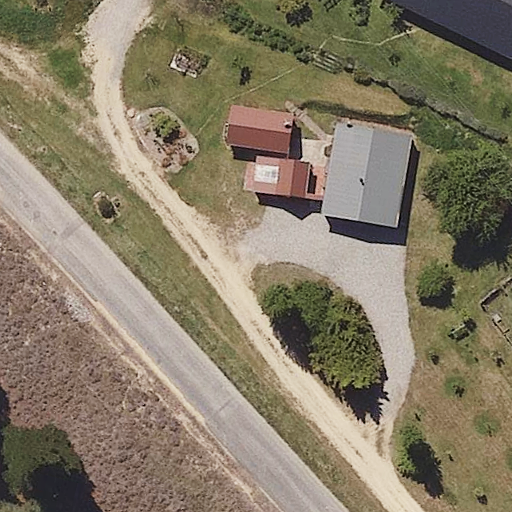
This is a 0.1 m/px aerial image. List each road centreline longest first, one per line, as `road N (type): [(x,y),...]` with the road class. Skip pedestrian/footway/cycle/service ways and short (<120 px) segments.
road 1 (unclassified): [(355,511),(257,384),(0,150)]
road 2 (track): [(0,54),(129,148)]
